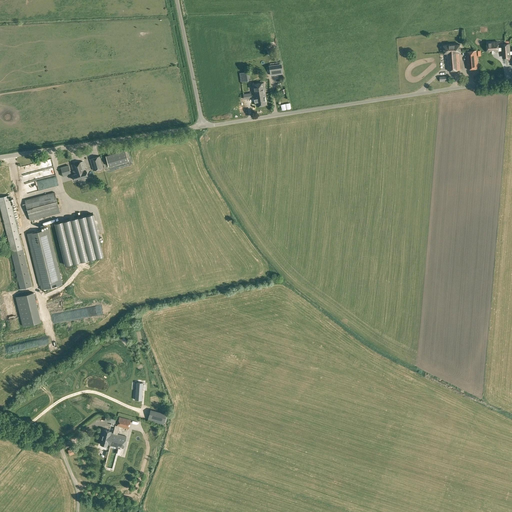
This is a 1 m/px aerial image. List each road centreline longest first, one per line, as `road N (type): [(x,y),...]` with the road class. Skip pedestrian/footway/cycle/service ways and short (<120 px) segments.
road 1 (unclassified): [(511,79),(203,126)]
road 2 (unclassified): [(0,158),(203,126)]
road 3 (unclassified): [(78,511),(60,445),(0,422)]
road 4 (unclassified): [(203,126),(176,0)]
